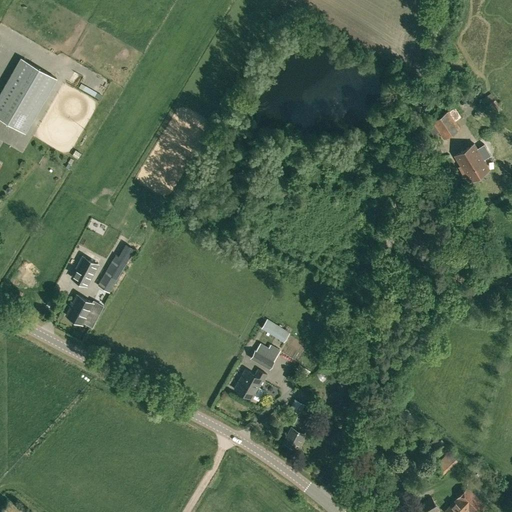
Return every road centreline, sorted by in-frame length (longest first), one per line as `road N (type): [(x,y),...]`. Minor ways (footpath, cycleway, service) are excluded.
road 1 (unclassified): [(332,508),(439,0)]
road 2 (tertiary): [(332,508),(229,435),(0,311)]
